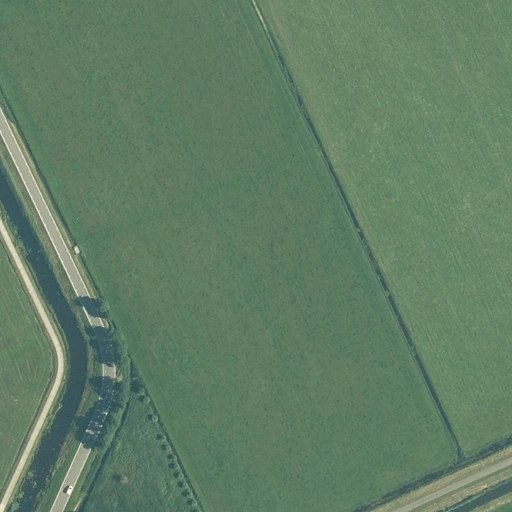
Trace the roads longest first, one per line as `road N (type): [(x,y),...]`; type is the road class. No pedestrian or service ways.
road 1 (tertiary): [(54,511),(99,415),(109,364),(0,122)]
road 2 (unclassified): [(399,511),(511,460)]
